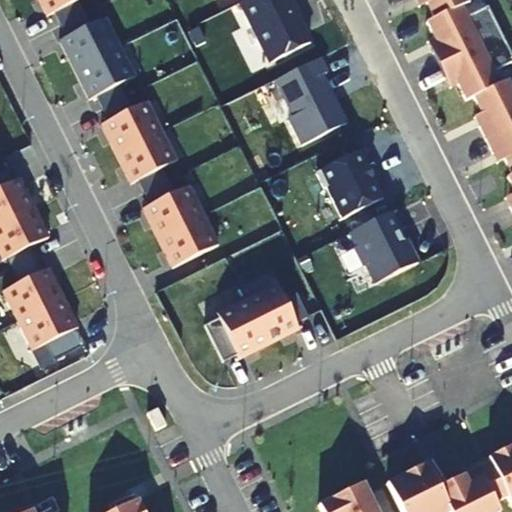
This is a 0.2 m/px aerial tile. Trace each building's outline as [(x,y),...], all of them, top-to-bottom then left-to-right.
[(38,0),(48,20),(87,0),(38,0)] [(300,17),(291,0),(252,0),(243,5),(273,65),(312,45),(297,18),(300,17)] [(421,0),(430,17),(457,4),(458,5),(465,1),(464,0),(421,0)] [(430,17),(422,21),(435,46),(428,50),(435,64),(497,33),(483,6),(463,16),(458,5),(457,4),(430,17)] [(63,28),(69,40),(91,29),(85,17),(63,28)] [(67,78),(108,58),(93,28),(91,29),(69,40),(52,49),(67,78)] [(497,33),(435,64),(442,78),(449,74),(462,100),(470,96),(496,82),(490,70),(510,60),(497,33)] [(120,89),(123,87),(108,58),(67,78),(82,108),(98,100),(120,89)] [(496,82),(470,96),(482,122),(474,125),(482,140),(511,124),(511,90),(510,91),(504,79),(496,82)] [(120,89),(98,100),(104,112),(127,101),(120,89)] [(104,112),(111,124),(133,113),(127,101),(104,112)] [(117,158),(158,138),(144,108),(133,113),(111,124),(102,129),(117,158)] [(511,124),(482,140),(488,153),(496,150),(508,174),(511,172),(511,124)] [(163,172),(173,167),(158,138),(117,158),(132,188),(140,184),(163,172)] [(0,176),(0,191),(14,185),(9,172),(0,176)] [(163,172),(140,184),(147,196),(169,185),(163,172)] [(511,172),(508,174),(503,176),(511,194),(511,202),(505,206),(511,219),(511,172)] [(0,228),(34,212),(20,182),(14,185),(0,191),(0,228)] [(147,196),(152,209),(175,197),(169,185),(147,196)] [(159,242),(200,222),(186,192),(175,197),(152,209),(144,213),(159,242)] [(32,250),(49,241),(34,212),(0,228),(0,256),(4,264),(10,261),(32,250)] [(408,233),(413,230),(405,213),(360,235),(366,249),(363,250),(374,271),(377,269),(385,286),(427,265),(415,242),(413,243),(408,233)] [(174,272),(215,252),(200,222),(159,242),(174,272)] [(32,250),(10,261),(16,274),(38,262),(32,250)] [(16,274),(22,286),(44,275),(38,262),(16,274)] [(18,325),(64,302),(49,273),(44,275),(22,286),(3,295),(18,325)] [(247,300),(270,345),(299,331),(297,326),(286,304),(277,285),(247,300)] [(298,297),(286,304),(297,326),(309,319),(298,297)] [(218,315),(240,360),(270,345),(247,300),(218,315)] [(33,354),(78,332),(64,302),(18,325),(33,354)] [(511,444),(484,458),(508,506),(511,503),(511,444)] [(423,464),(383,484),(397,511),(445,511),(435,487),(423,464)] [(473,468),(435,487),(445,511),(495,511),(473,468)] [(372,511),(358,483),(314,505),(317,511),(372,511)] [(138,511),(132,499),(105,511),(138,511)]
